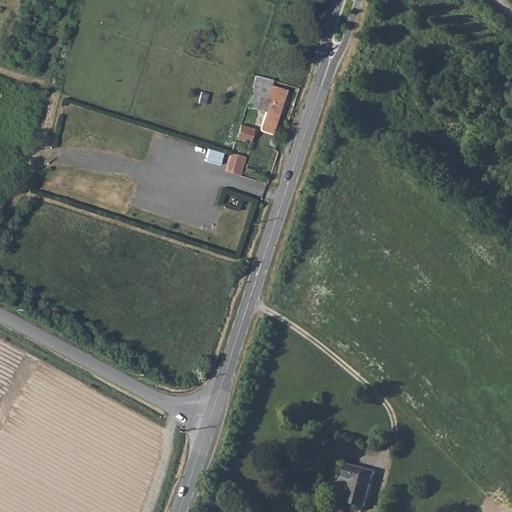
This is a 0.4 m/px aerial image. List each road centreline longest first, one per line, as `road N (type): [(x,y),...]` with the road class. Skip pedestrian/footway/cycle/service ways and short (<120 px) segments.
road 1 (tertiary): [(208,424),(347,0)]
road 2 (tertiary): [(0,312),(208,424)]
